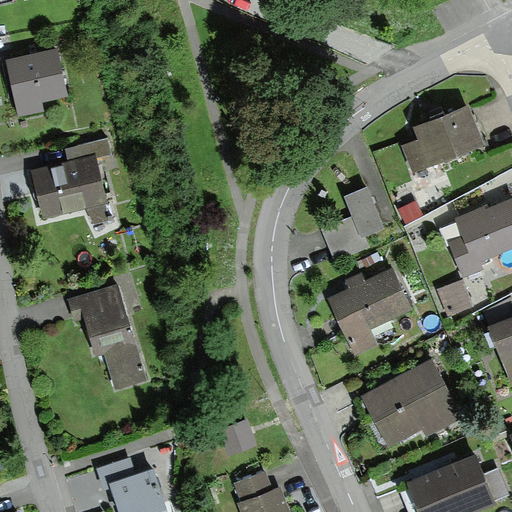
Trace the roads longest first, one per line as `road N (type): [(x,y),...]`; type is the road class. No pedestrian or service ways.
road 1 (residential): [(354,511),(287,351),(275,301),(280,203),(294,171),(346,120),(490,37)]
road 2 (residential): [(55,511),(24,419),(0,280)]
